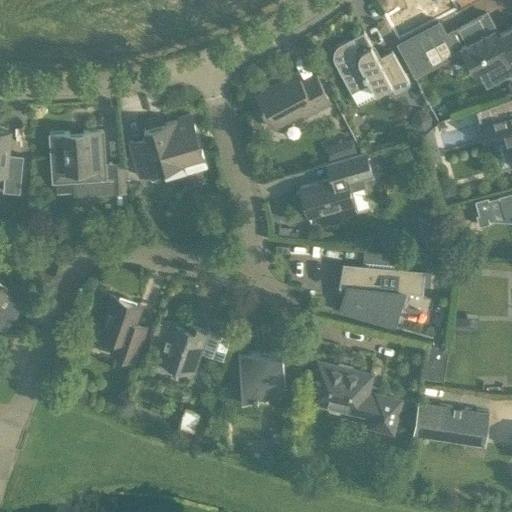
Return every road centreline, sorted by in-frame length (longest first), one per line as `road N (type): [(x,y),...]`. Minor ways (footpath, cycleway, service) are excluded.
road 1 (residential): [(9,439),(84,252),(236,260)]
road 2 (residential): [(204,64),(60,87),(0,81)]
road 3 (residential): [(236,260),(250,236),(204,64)]
road 4 (residential): [(320,0),(204,64)]
